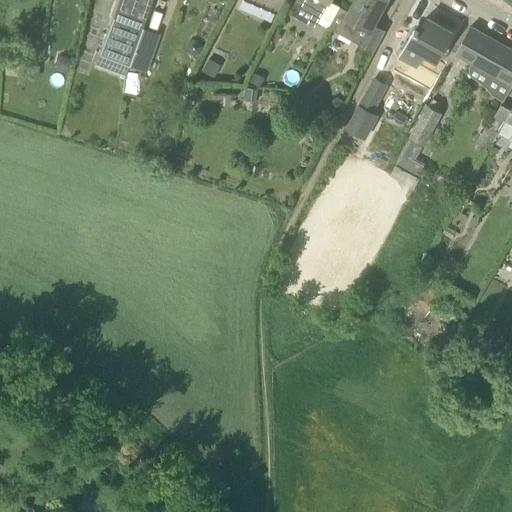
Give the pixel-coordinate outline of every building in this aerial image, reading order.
[(143,28),(153,0),(118,0),(99,54),(129,65),(138,39),(143,28)] [(296,0),(322,14),(318,22),(327,27),(329,24),(339,6),(329,0),(296,0)] [(339,6),(329,24),(339,29),(337,33),(360,45),(373,51),(375,48),(384,30),(374,24),(386,2),(387,0),(355,0),(355,1),(349,11),(339,6)] [(420,31),(415,28),(400,55),(416,65),(423,53),(436,61),(453,32),(427,18),(420,31)] [(456,51),(480,65),(511,82),(511,49),(470,26),(456,51)] [(143,28),(138,39),(156,46),(160,34),(143,28)] [(28,37),(25,56),(39,58),(42,39),(28,37)] [(190,41),(187,47),(191,54),(200,53),(203,47),(199,41),(190,41)] [(56,59),(55,64),(58,69),(64,70),(69,67),(70,61),(67,57),(62,55),(56,59)] [(209,57),(203,69),(215,76),(222,64),(209,57)] [(298,72),(292,69),(286,71),(283,77),(286,83),(291,86),(297,84),(300,78),(298,72)] [(254,72),(250,81),(261,86),(265,78),(254,72)] [(192,79),(185,77),(180,102),(187,103),(192,79)] [(375,78),(359,106),(347,128),(365,139),(379,114),(373,111),(387,85),(375,78)] [(259,98),(260,89),(244,87),(243,96),(259,98)] [(427,104),(409,137),(423,144),(440,112),(427,104)] [(501,104),(490,123),(501,129),(506,120),(511,123),(511,109),(511,110),(501,104)] [(422,321),(432,307),(426,302),(417,295),(410,289),(401,300),(422,321)]
